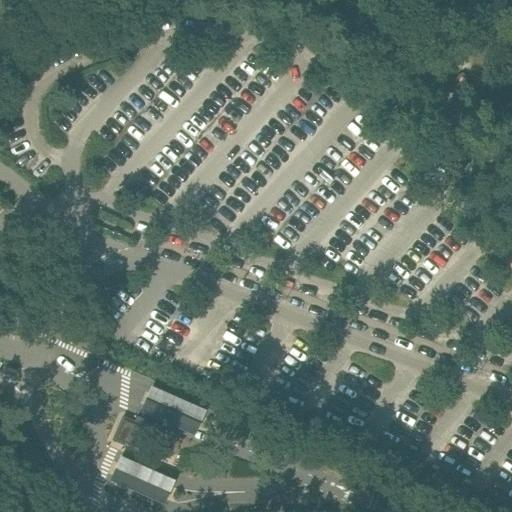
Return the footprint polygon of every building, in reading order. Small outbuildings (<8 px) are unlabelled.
[(511,31),(509,34),(507,33),(499,42),(509,52),(511,47),(511,31)] [(511,74),(510,72),(500,82),(511,92),(511,89),(511,74)] [(205,416),(150,392),(138,420),(192,444),(205,416)] [(144,450),(148,443),(144,441),(147,434),(142,432),(143,428),(125,420),(116,439),(144,450)] [(162,511),(173,487),(118,463),(107,488),(161,511),(162,511)]
